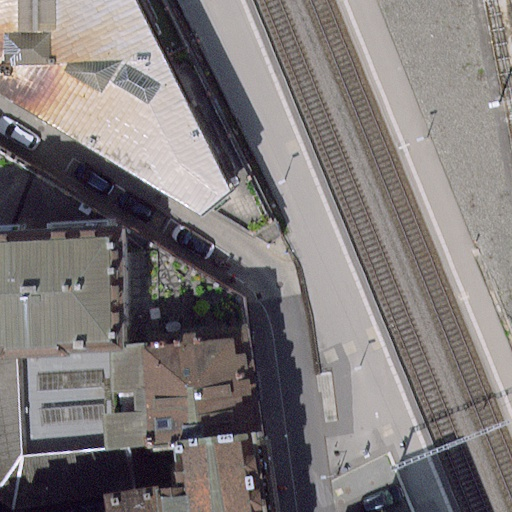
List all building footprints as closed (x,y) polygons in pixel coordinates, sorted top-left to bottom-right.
[(174,0),(0,0),(0,92),(256,239),(273,220),(174,0)] [(0,371),(130,366),(146,358),(141,234),(0,239),(0,371)] [(125,468),(206,455),(271,446),(249,332),(146,358),(130,366),(125,468)] [(206,455),(204,501),(205,511),(281,511),(271,446),(206,455)] [(205,511),(204,501),(134,511),(205,511)]
